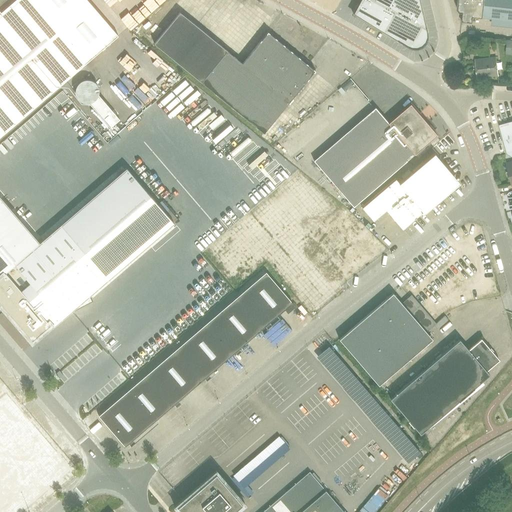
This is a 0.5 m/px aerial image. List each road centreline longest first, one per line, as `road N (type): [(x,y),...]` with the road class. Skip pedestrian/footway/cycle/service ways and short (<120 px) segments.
road 1 (unclassified): [(125,489),(486,188)]
road 2 (unclassified): [(428,86),(282,0)]
road 3 (unclassified): [(106,467),(0,343)]
